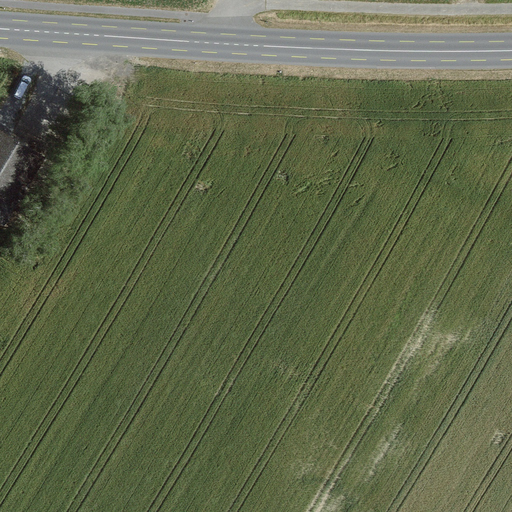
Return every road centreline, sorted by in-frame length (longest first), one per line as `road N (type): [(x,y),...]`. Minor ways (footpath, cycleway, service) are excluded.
road 1 (secondary): [(0,30),(422,54),(511,50)]
road 2 (track): [(511,8),(232,2)]
